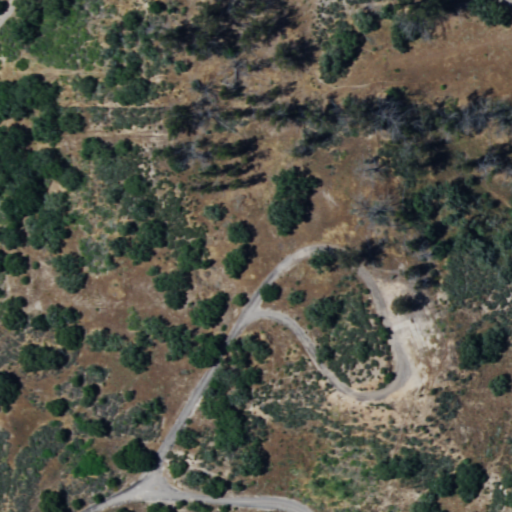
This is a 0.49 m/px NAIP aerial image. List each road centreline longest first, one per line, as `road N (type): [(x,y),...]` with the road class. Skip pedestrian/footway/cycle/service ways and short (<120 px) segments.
road 1 (residential): [(238,320),(262,309),(289,314),(326,378),(358,397),(386,395),(400,363),(384,310),(342,250),(319,242)]
road 2 (residential): [(303,511),(180,494),(157,470),(156,458),(238,320)]
